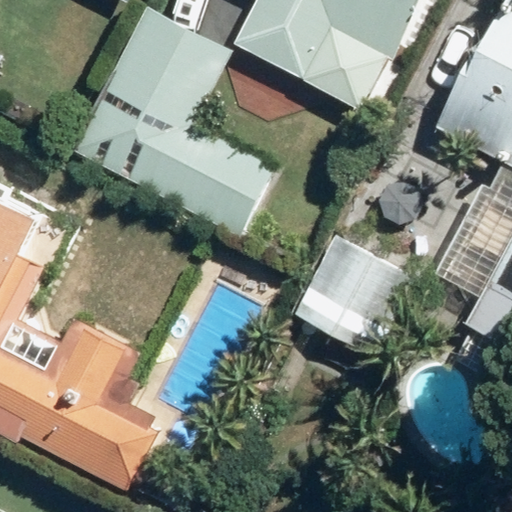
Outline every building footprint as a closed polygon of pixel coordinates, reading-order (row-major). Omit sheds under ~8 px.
[(261,0),(239,42),(367,109),(424,0),(261,0)] [(511,0),(445,127),(511,161),(511,241),(488,287),(511,299),(511,0)] [(236,47),(153,5),(78,150),(243,235),(280,163),(198,121),(236,47)] [(0,305),(48,215),(0,190),(0,421),(124,486),(168,402),(0,314),(0,305)] [(420,274),(340,233),(300,312),(380,353),(420,274)]
